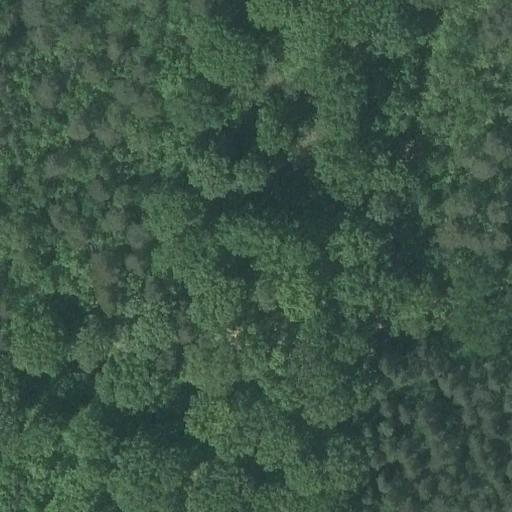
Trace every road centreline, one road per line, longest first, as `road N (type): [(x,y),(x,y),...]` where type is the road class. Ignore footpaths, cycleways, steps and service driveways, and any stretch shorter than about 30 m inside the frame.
road 1 (track): [(0,305),(366,267)]
road 2 (track): [(353,330),(0,368)]
road 3 (track): [(422,0),(353,330)]
road 4 (track): [(330,511),(353,330)]
road 5 (track): [(511,314),(353,330)]
